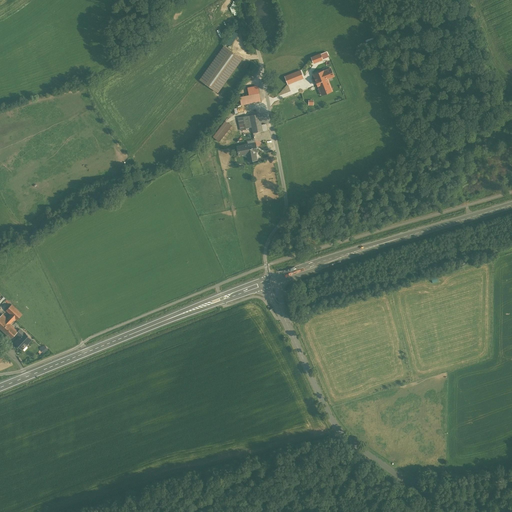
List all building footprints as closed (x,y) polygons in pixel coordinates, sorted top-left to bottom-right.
[(242,59),(224,46),(200,79),(218,92),(242,59)] [(320,54),(311,58),(313,63),(322,59),(320,54)] [(313,74),(315,78),(319,76),(320,81),(327,79),(334,76),(331,68),(324,71),(324,70),(313,74)] [(300,70),(284,77),(287,84),(303,78),(300,70)] [(319,76),(315,78),(321,95),(332,91),(327,79),(320,81),(319,76)] [(248,95),(240,97),(241,105),(260,101),(257,86),(247,88),(248,95)] [(259,113),(243,116),(246,128),(252,127),(253,133),(263,131),(259,113)] [(246,128),(243,116),(237,118),(240,129),(246,128)] [(227,124),(223,121),(216,131),(220,133),(227,124)] [(255,143),(237,146),(239,155),(246,154),(248,161),(257,160),(255,152),(257,152),(255,143)] [(22,314),(11,304),(6,310),(11,314),(7,318),(3,314),(0,316),(0,328),(11,339),(16,333),(18,331),(10,324),(15,318),(17,320),(22,314)] [(32,339),(20,329),(18,331),(16,333),(20,336),(15,342),(22,349),(32,339)] [(41,347),(45,352),(50,349),(46,344),(41,347)]
